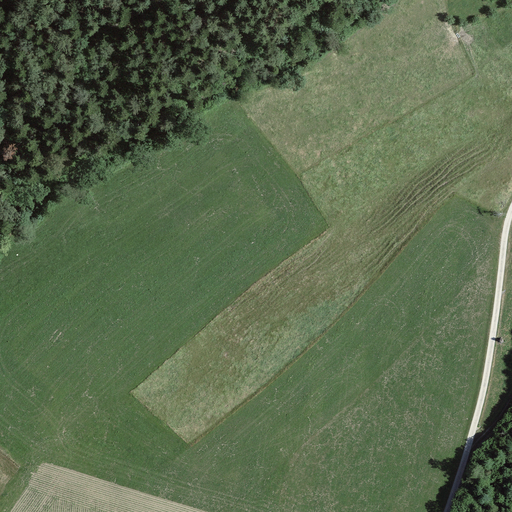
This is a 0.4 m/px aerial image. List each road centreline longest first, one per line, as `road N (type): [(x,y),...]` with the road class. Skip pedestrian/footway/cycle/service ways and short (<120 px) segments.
road 1 (track): [(511,206),(477,424),(447,511)]
road 2 (track): [(162,0),(62,65),(0,93)]
